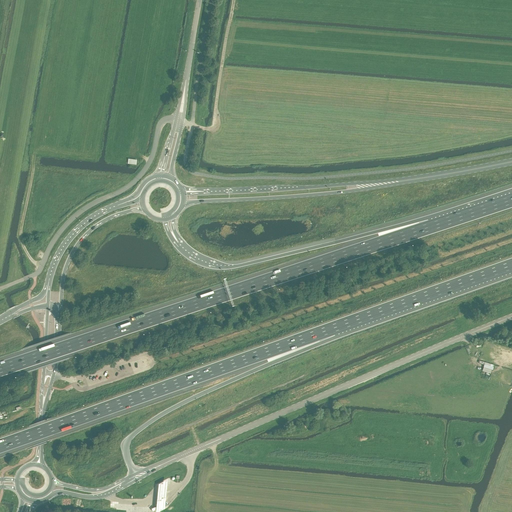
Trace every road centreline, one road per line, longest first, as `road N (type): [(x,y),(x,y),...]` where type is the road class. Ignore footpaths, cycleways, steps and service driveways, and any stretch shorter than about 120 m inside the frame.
road 1 (motorway): [(429,227),(0,368)]
road 2 (secondary): [(511,317),(173,459)]
road 3 (motorway): [(0,446),(334,327)]
road 4 (motorway): [(132,474),(125,442),(157,416),(334,327)]
road 5 (motorway): [(429,227),(377,231),(225,268),(190,258),(176,244)]
road 6 (unclassified): [(0,288),(36,274),(67,223),(137,178),(158,127),(175,120)]
road 7 (secondary): [(182,205),(377,184)]
road 8 (secondary): [(377,184),(182,191)]
road 9 (motorway): [(334,327),(511,265)]
road 10 (secondary): [(60,316),(65,267),(83,236),(115,215),(144,209)]
road 11 (track): [(191,125),(213,125),(233,0)]
road 12 (secondary): [(511,161),(377,184)]
